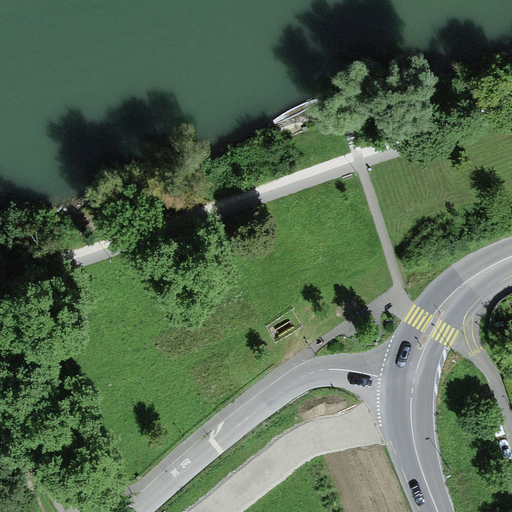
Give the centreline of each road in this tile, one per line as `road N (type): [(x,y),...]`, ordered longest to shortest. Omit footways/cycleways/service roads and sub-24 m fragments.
road 1 (residential): [(413,382),(349,371),(300,377),(230,424),(127,511)]
road 2 (primary): [(511,256),(449,295),(430,325),(413,382)]
road 3 (primary): [(438,511),(414,446),(413,382)]
